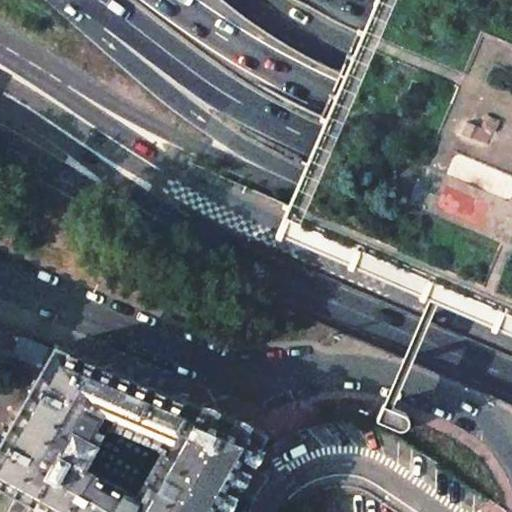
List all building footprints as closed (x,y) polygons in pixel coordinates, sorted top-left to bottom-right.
[(511,0),(368,0),(366,6),(345,52),(327,94),(308,138),(289,180),(272,221),(429,294),(437,297),(511,331),(511,0)] [(429,294),(383,403),(389,406),(437,297),(429,294)] [(49,347),(20,334),(11,354),(40,367),(49,347)] [(0,483),(51,511),(214,511),(233,477),(257,430),(187,401),(187,402),(57,346),(0,445),(0,483)] [(389,406),(383,403),(376,419),(397,429),(399,429),(401,429),(404,428),(405,428),(406,426),(408,424),(408,422),(408,419),(407,416),(406,415),(404,413),(389,406)]
